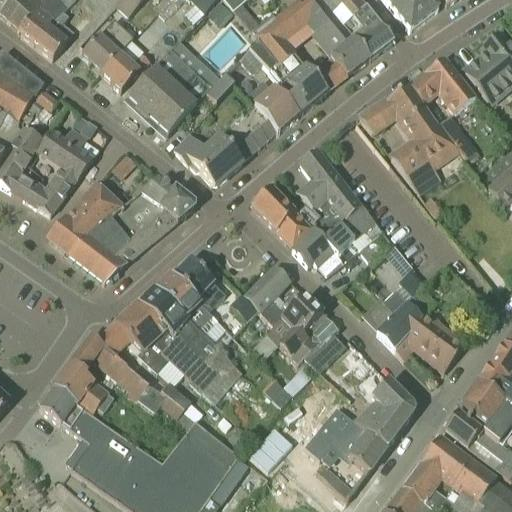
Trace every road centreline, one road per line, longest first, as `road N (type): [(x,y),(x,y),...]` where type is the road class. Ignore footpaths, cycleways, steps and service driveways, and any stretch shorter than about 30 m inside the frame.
road 1 (residential): [(429,415),(213,214)]
road 2 (residential): [(213,214),(0,45)]
road 3 (residential): [(213,214),(412,54)]
road 4 (residential): [(87,315),(117,307),(213,214)]
road 5 (residential): [(429,415),(511,305)]
